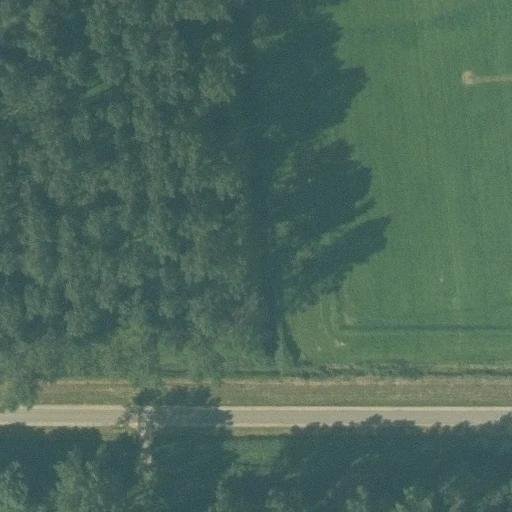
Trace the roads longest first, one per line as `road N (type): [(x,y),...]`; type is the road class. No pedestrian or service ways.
road 1 (unclassified): [(511,419),(0,415)]
road 2 (track): [(144,461),(0,458)]
